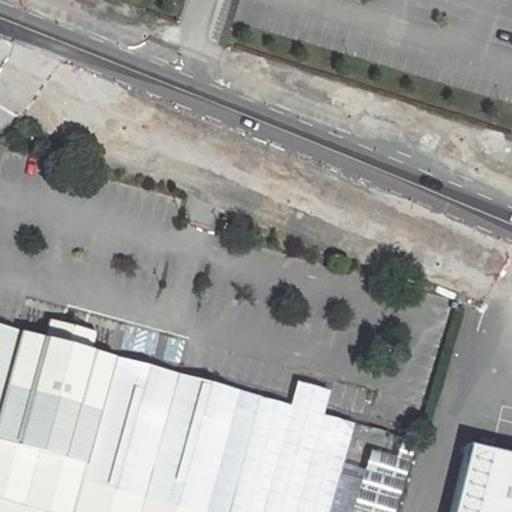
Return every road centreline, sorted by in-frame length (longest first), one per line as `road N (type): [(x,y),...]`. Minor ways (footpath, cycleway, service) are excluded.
road 1 (primary): [(0,44),(252,129),(511,242)]
road 2 (primary): [(511,196),(3,0)]
